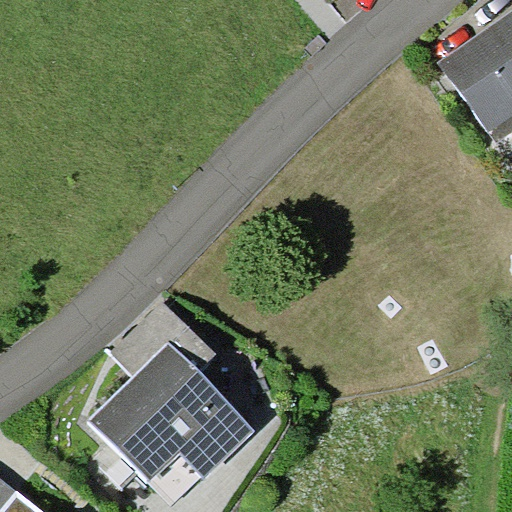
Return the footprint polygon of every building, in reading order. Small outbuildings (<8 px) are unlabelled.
[(490,133),(511,117),(511,10),(439,62),(490,133)] [(165,302),(113,353),(135,375),(170,342),(199,371),(217,353),(165,302)] [(91,418),(152,481),(182,451),(207,476),(255,428),(199,371),(170,342),(135,375),(91,418)] [(0,511),(17,491),(0,477),(0,511)] [(0,511),(42,511),(17,491),(0,511)]
